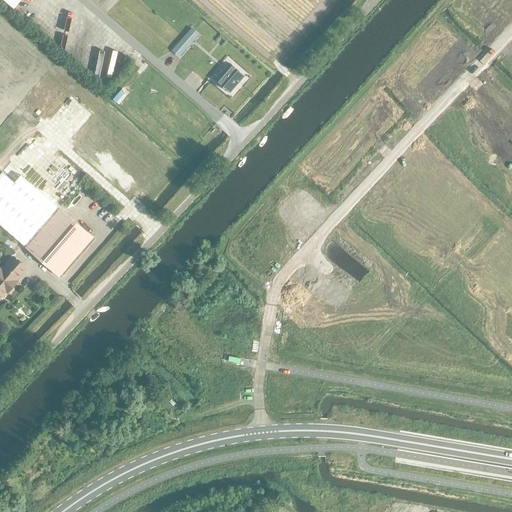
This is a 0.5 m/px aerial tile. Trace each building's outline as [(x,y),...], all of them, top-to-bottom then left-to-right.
[(3,0),(15,9),(22,0),(3,0)] [(187,34),(172,50),(179,56),(194,40),(187,34)] [(231,63),(216,80),(230,93),(245,76),(231,63)] [(83,177),(35,135),(0,174),(0,188),(42,225),(83,177)] [(0,223),(24,245),(42,225),(0,188),(0,223)] [(43,226),(78,256),(94,237),(60,207),(43,226)] [(59,277),(78,256),(43,226),(25,247),(59,277)] [(0,299),(0,300),(6,293),(7,294),(19,281),(18,280),(28,269),(13,256),(3,267),(2,266),(0,267),(0,299)] [(311,305),(310,311),(326,314),(327,309),(329,309),(333,289),(313,285),(309,305),(311,305)]
